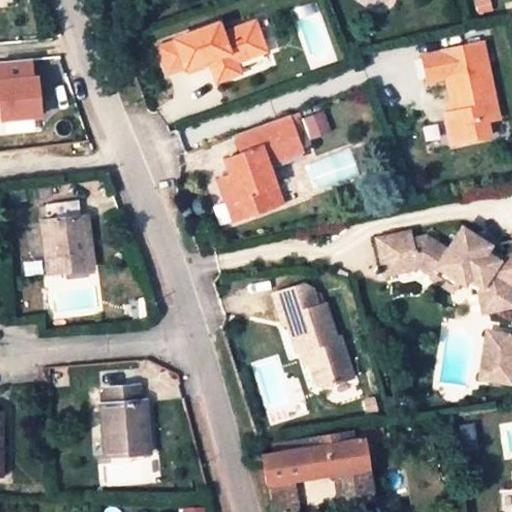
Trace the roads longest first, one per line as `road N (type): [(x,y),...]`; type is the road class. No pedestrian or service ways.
road 1 (unclassified): [(190,337),(65,0)]
road 2 (residential): [(190,337),(0,352)]
road 3 (unclassified): [(240,511),(190,337)]
